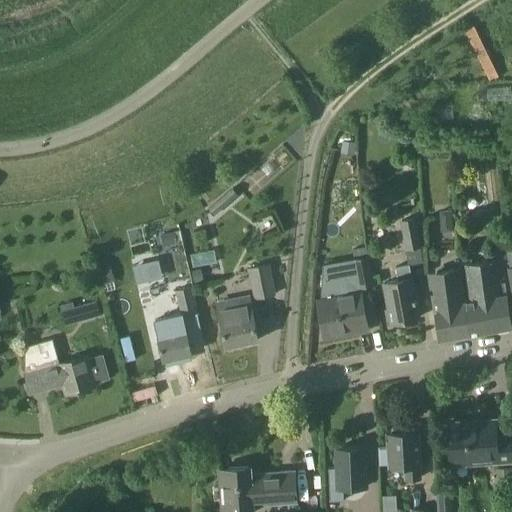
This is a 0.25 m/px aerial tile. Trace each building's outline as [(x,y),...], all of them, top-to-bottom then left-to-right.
[(475,26),(465,31),(487,74),(497,69),(475,26)] [(342,140),(341,149),(354,150),(355,141),(342,140)] [(497,156),(497,164),(507,164),(507,156),(497,156)] [(480,163),(481,219),(495,219),(493,162),(480,163)] [(232,188),(208,209),(214,215),(238,194),(232,188)] [(416,216),(401,219),(406,248),(421,245),(416,216)] [(177,242),(174,231),(162,235),(165,246),(177,242)] [(215,250),(191,255),(194,269),(218,264),(215,250)] [(322,264),(318,300),(325,336),(355,330),(355,326),(367,324),(361,292),(360,293),(359,288),(375,285),(369,255),(354,258),(322,264)] [(463,295),(469,335),(511,327),(503,278),(501,259),(459,265),(459,269),(463,295)] [(271,270),(270,263),(248,267),(255,299),(277,295),(276,293),(271,270)] [(420,318),(410,264),(397,266),(399,281),(384,283),(392,323),(420,318)] [(112,280),(107,266),(97,269),(102,284),(112,280)] [(202,268),(194,270),(196,280),(204,279),(202,268)] [(440,340),(469,335),(463,295),(459,269),(436,273),(431,282),(440,340)] [(200,315),(192,287),(177,291),(187,333),(201,329),(198,316),(200,315)] [(249,298),(234,302),(218,305),(227,347),(258,340),(249,298)] [(100,314),(96,299),(75,305),(80,320),(100,314)] [(171,333),(167,317),(155,320),(159,337),(158,337),(164,361),(191,355),(185,330),(171,333)] [(60,364),(53,340),(25,348),(25,374),(29,393),(64,383),(67,394),(94,386),(94,384),(110,379),(103,355),(86,360),(86,357),(60,364)] [(496,436),(495,419),(448,422),(451,465),(511,461),(510,435),(496,436)] [(404,433),(401,427),(391,427),(389,434),(387,434),(388,446),(378,447),(378,465),(389,465),(389,466),(404,466),(405,479),(419,478),(417,433),(404,433)] [(367,486),(365,447),(335,449),(336,468),(328,468),(330,501),(344,500),(343,487),(367,486)] [(253,475),(252,468),(220,470),(222,511),(254,511),(254,505),(297,502),(295,472),(253,475)] [(454,511),(453,489),(436,490),(437,511),(454,511)]
